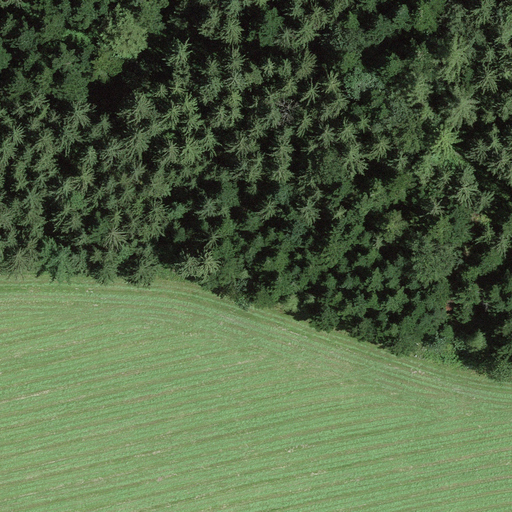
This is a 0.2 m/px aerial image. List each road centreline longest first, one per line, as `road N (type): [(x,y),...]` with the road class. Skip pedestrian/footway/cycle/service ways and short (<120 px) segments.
road 1 (track): [(13,273),(194,288),(293,307),(469,370),(511,372)]
road 2 (track): [(155,47),(414,41),(445,26),(457,0)]
road 3 (track): [(155,47),(0,18)]
